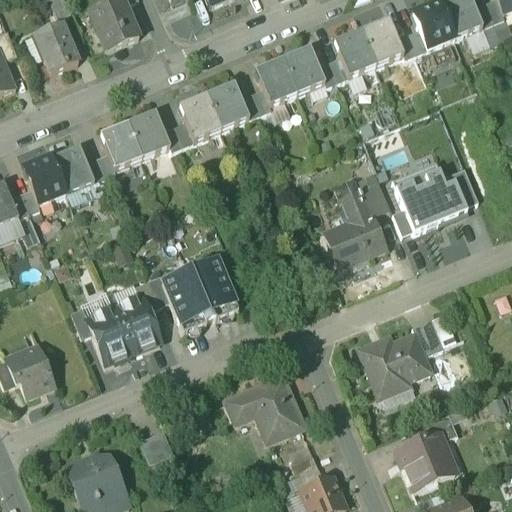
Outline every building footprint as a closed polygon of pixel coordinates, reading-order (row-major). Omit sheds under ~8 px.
[(69,21),(60,0),(46,0),(58,26),(69,21)] [(133,0),(117,0),(120,7),(122,6),(124,11),(136,6),(133,0)] [(188,0),(168,0),(173,12),(191,4),(188,0)] [(201,0),(208,15),(244,0),(201,0)] [(466,0),(461,0),(439,9),(454,46),(481,34),(472,14),(466,0)] [(511,0),(493,0),(495,4),(502,21),(511,16),(511,0)] [(495,4),(484,9),(492,29),(504,24),(502,21),(495,4)] [(120,7),(93,18),(108,56),(138,44),(124,11),(122,6),(120,7)] [(439,9),(411,21),(417,37),(426,58),(454,46),(439,9)] [(484,9),(472,14),(481,34),(492,29),(484,9)] [(382,24),(377,10),(362,15),(367,30),(382,24)] [(388,28),(361,39),(376,76),(403,64),(396,46),(388,28)] [(60,32),(35,43),(46,67),(43,68),(50,83),(77,71),(60,32)] [(417,37),(407,42),(415,62),(426,58),(417,37)] [(376,76),(361,39),(332,51),(339,67),(347,87),(376,76)] [(6,41),(0,43),(0,62),(3,70),(16,65),(6,41)] [(407,42),(396,46),(403,64),(404,66),(415,62),(407,42)] [(309,57),(282,68),(297,104),(324,93),(317,76),(309,57)] [(0,104),(15,98),(3,70),(0,62),(0,104)] [(347,87),(339,67),(328,71),(337,92),(347,87)] [(297,104),(282,68),(255,80),(263,99),(269,115),(297,104)] [(328,71),(317,76),(324,93),(325,97),(337,92),(328,71)] [(234,93),(207,104),(222,140),(249,129),(240,108),(234,93)] [(263,99),(251,104),(260,124),(271,119),(269,115),(263,99)] [(207,104),(178,116),(185,131),(193,152),(222,140),(207,104)] [(251,104),(240,108),(249,129),(260,124),(251,104)] [(154,120),(127,131),(142,168),(170,156),(163,140),(154,120)] [(127,131),(99,143),(107,163),(114,180),(142,168),(127,131)] [(185,131),(174,136),(183,156),(193,152),(185,131)] [(174,136),(163,140),(170,156),(171,161),(183,156),(174,136)] [(79,156),(51,167),(66,203),(93,192),(85,172),(79,156)] [(107,163),(96,167),(104,187),(115,183),(114,180),(107,163)] [(51,167),(24,178),(31,198),(38,214),(66,203),(51,167)] [(96,167),(85,172),(93,192),(104,187),(96,167)] [(402,218),(412,242),(456,224),(455,221),(441,187),(435,172),(390,190),(402,218)] [(464,177),(441,187),(455,221),(478,211),(464,177)] [(3,192),(0,192),(0,253),(20,245),(14,229),(17,228),(9,207),(3,192)] [(379,193),(360,201),(370,225),(389,216),(379,193)] [(31,198),(20,203),(28,223),(40,219),(38,214),(31,198)] [(370,225),(360,201),(358,202),(357,199),(355,200),(356,203),(339,210),(348,231),(323,242),(338,277),(383,258),(370,225)] [(20,203),(9,207),(17,228),(28,223),(20,203)] [(412,242),(402,218),(391,223),(401,247),(412,242)] [(235,283),(224,256),(211,262),(214,270),(216,269),(224,287),(235,283)] [(209,331),(237,319),(224,287),(216,269),(214,270),(202,275),(192,271),(188,262),(182,264),(209,331)] [(169,311),(182,342),(209,331),(182,264),(175,267),(179,276),(175,286),(163,291),(161,292),(169,311)] [(159,283),(146,289),(147,289),(157,315),(169,311),(161,292),(163,291),(159,283)] [(157,315),(147,289),(134,295),(139,305),(140,305),(147,320),(157,315)] [(147,320),(140,305),(139,305),(113,317),(132,363),(160,351),(147,320)] [(81,317),(69,322),(80,348),(91,343),(85,329),(86,328),(81,317)] [(132,363),(113,317),(86,328),(85,329),(91,343),(104,375),(132,363)] [(429,327),(410,335),(413,341),(423,364),(441,356),(429,327)] [(413,341),(390,350),(388,344),(359,357),(364,368),(360,370),(368,388),(371,386),(379,404),(408,392),(406,389),(429,379),(423,364),(413,341)] [(38,357),(5,370),(15,394),(20,392),(26,407),(54,395),(38,357)] [(15,394),(5,370),(0,372),(0,388),(4,399),(15,394)] [(283,384),(224,408),(234,432),(254,424),(266,451),(304,435),(283,384)] [(447,423),(411,438),(417,452),(437,444),(440,450),(456,444),(447,423)] [(172,463),(162,439),(139,448),(149,473),(172,463)] [(417,452),(394,461),(411,501),(453,483),(440,450),(437,444),(417,452)] [(312,463),(289,472),(295,486),(318,477),(312,463)] [(128,511),(108,464),(84,474),(82,468),(64,476),(75,503),(91,496),(97,511),(128,511)] [(341,511),(331,486),(298,500),(302,511),(341,511)]
